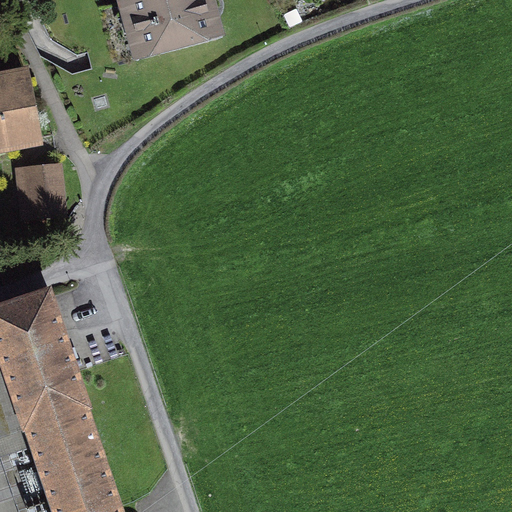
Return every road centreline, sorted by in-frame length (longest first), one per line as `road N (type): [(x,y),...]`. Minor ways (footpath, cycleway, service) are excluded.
road 1 (residential): [(410,0),(321,29),(213,84),(92,183)]
road 2 (residential): [(92,183),(92,254),(0,291)]
